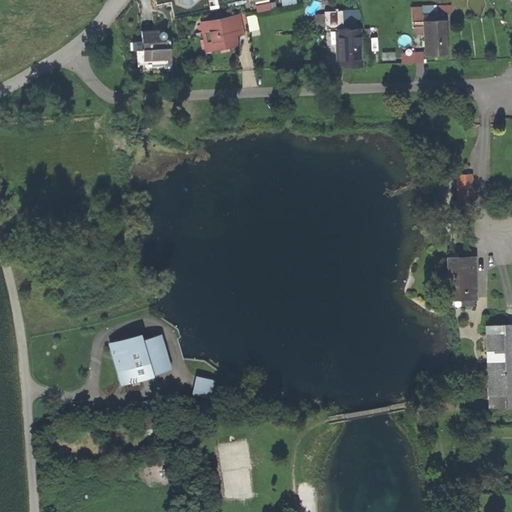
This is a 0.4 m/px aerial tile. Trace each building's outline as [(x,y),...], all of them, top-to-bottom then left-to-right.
[(314,11),(315,24),(323,24),(323,10),(314,11)] [(240,13),(198,22),(205,53),(238,45),(236,37),(244,35),(240,13)] [(423,22),(425,55),(447,54),(445,20),(423,22)] [(378,42),(376,25),(369,26),(370,43),(378,42)] [(361,29),(335,30),(336,68),(362,67),(361,29)] [(161,31),(141,32),(142,43),(136,43),(137,64),(171,61),(170,41),(162,42),(161,31)] [(415,50),(400,50),(401,60),(415,60),(415,50)] [(472,174),(455,175),(457,214),(473,214),(472,174)] [(475,256),(444,257),(446,312),(477,310),(475,256)] [(511,323),(483,325),(487,410),(511,408),(511,323)] [(140,334),(108,344),(120,386),(152,376),(152,374),(171,369),(161,335),(142,340),(140,334)] [(215,380),(196,376),(192,394),(211,398),(215,380)]
